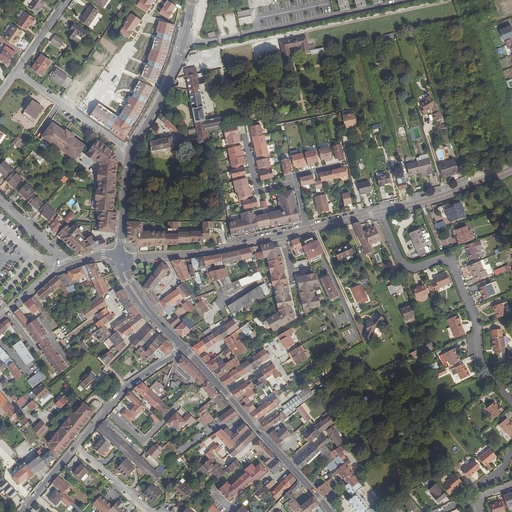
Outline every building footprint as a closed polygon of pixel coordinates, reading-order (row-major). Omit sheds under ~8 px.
[(36,14),(44,3),(40,0),(31,0),(27,7),(36,14)] [(154,0),(140,0),(137,6),(147,12),(154,0)] [(345,0),(336,0),(338,6),(343,5),(344,10),(348,9),(345,0)] [(176,6),(167,1),(159,13),(168,19),(176,6)] [(98,13),(90,7),(80,20),(88,26),(98,13)] [(250,9),(237,11),(239,25),(252,23),(250,9)] [(30,23),(31,24),(32,24),(35,20),(25,13),(16,25),(25,31),(29,25),(30,23)] [(141,21),(131,14),(119,32),(129,39),(141,21)] [(153,50),(142,76),(156,83),(168,54),(175,25),(160,22),(153,50)] [(511,28),(510,24),(498,28),(502,38),(511,34),(511,28)] [(73,29),(68,36),(73,40),(77,35),(82,39),(87,32),(76,25),(75,25),(74,25),(71,28),(73,29)] [(18,39),(22,33),(12,26),(3,38),(13,45),(15,43),(17,44),(19,40),(18,39)] [(63,41),(55,35),(50,41),(59,47),(63,41)] [(306,36),(280,41),(283,56),(289,55),(287,48),(301,45),(302,52),(308,51),(306,36)] [(0,55),(0,60),(6,64),(11,57),(12,57),(15,53),(7,46),(0,55)] [(41,55),(32,68),(41,75),(51,62),(41,55)] [(185,70),(186,76),(196,74),(195,68),(185,70)] [(72,80),(57,69),(54,73),(52,72),(50,76),(51,77),(50,78),(66,89),(72,80)] [(197,133),(207,131),(211,131),(222,129),(221,126),(222,126),(221,124),(223,124),(223,123),(222,120),(221,120),(220,118),(205,120),(197,78),(204,77),(204,73),(196,74),(186,76),(195,129),(188,130),(189,135),(197,133)] [(109,130),(123,140),(132,126),(131,126),(134,121),(135,122),(139,115),(145,104),(144,104),(147,99),(153,88),(139,81),(134,89),(135,90),(132,96),(131,95),(118,117),(99,103),(90,116),(104,126),(109,130)] [(434,104),(430,97),(419,105),(421,108),(419,109),(423,115),(427,112),(426,111),(429,109),(433,121),(439,119),(434,104)] [(42,108),(32,101),(23,114),(32,120),(34,118),(35,119),(42,108)] [(354,125),(356,124),(353,114),(341,116),(343,127),(354,125)] [(99,162),(101,165),(100,170),(99,170),(98,181),(99,181),(98,190),(97,190),(96,201),(97,201),(96,211),(113,212),(114,202),(116,182),(115,182),(117,167),(118,161),(116,162),(112,153),(111,153),(113,151),(97,140),(86,155),(81,152),(85,146),(73,137),(74,135),(66,129),(64,131),(52,123),(42,137),(75,160),(78,157),(82,160),(81,162),(85,165),(86,165),(87,165),(87,166),(89,166),(90,166),(91,165),(92,165),(93,165),(94,163),(96,160),(99,162)] [(260,124),(249,126),(251,137),(262,135),(260,124)] [(237,126),(223,129),(225,137),(239,134),(238,131),(236,131),(236,129),(237,129),(237,126)] [(207,131),(197,133),(198,138),(173,142),(172,137),(150,142),(152,152),(177,147),(209,142),(209,138),(207,131)] [(357,143),(364,141),(362,135),(362,131),(357,132),(355,133),(357,143)] [(225,137),(227,148),(234,146),(234,143),(240,142),(239,134),(225,137)] [(262,135),(251,137),(254,147),(266,144),(263,135),(262,135)] [(266,144),(254,147),(256,156),(260,156),(268,154),(266,144)] [(340,144),(332,146),(335,159),(338,158),(339,161),(344,160),(340,144)] [(234,146),(227,148),(230,159),(237,157),(236,154),(243,153),(241,145),(234,146)] [(318,149),(320,160),(324,159),(327,159),(328,160),(331,160),(328,146),(318,149)] [(315,150),(304,152),(307,165),(311,164),(310,162),(313,162),(317,161),(315,150)] [(42,162),(44,160),(33,151),(30,153),(42,163),(42,162)] [(290,155),(293,166),(297,165),(300,165),(300,167),(301,167),(304,166),(301,153),(290,155)] [(268,154),(260,156),(261,159),(254,160),(256,169),(263,167),(268,166),(267,158),(269,157),(269,154),(268,154)] [(237,157),(230,159),(232,170),(239,168),(238,165),(245,163),(243,156),(237,157)] [(288,158),(280,160),(283,175),(291,173),(288,158)] [(417,163),(420,173),(420,175),(421,178),(428,176),(433,175),(429,159),(417,163)] [(441,177),(451,174),(456,173),(452,160),(437,164),(441,177)] [(0,172),(7,179),(14,171),(3,162),(0,165),(0,172)] [(420,173),(417,163),(406,166),(409,176),(420,173)] [(258,180),(271,177),(269,169),(271,169),(270,165),(268,166),(263,167),(264,170),(257,172),(258,180)] [(232,181),(240,179),(239,176),(245,174),(244,167),(239,168),(232,170),(230,170),(232,181)] [(345,167),(332,170),(334,179),(347,176),(345,167)] [(334,179),(332,170),(320,173),(322,182),(334,179)] [(14,171),(7,179),(6,180),(14,188),(22,179),(14,171)] [(310,176),(298,178),(300,187),(312,184),(310,176)] [(391,186),(389,177),(377,180),(380,191),(385,190),(385,188),(391,186)] [(236,191),(242,190),(241,187),(248,185),(246,178),(240,179),(232,181),(235,191),(236,191)] [(407,188),(405,180),(401,181),(400,178),(396,179),(395,179),(397,185),(398,185),(399,190),(407,188)] [(370,182),(358,184),(360,193),(372,191),(370,182)] [(35,192),(27,184),(19,192),(28,200),(35,192)] [(252,196),(250,188),(242,190),(236,191),(239,202),(241,201),(246,200),(245,197),(252,196)] [(241,219),(228,221),(230,234),(236,233),(236,234),(243,233),(243,231),(242,229),(245,229),(245,230),(279,223),(279,225),(287,223),(286,221),(290,220),(290,223),(295,222),(294,220),(297,219),(291,191),(277,193),(278,196),(276,196),(278,203),(279,203),(281,209),(267,213),(254,216),(254,214),(252,214),(251,210),(239,213),(241,219)] [(340,193),(342,205),(351,204),(349,192),(340,193)] [(325,195),(314,197),(318,214),(328,211),(325,195)] [(29,202),(37,210),(43,204),(34,196),(29,202)] [(246,200),(241,201),(243,209),(257,205),(255,198),(246,200)] [(454,205),(451,206),(456,219),(463,217),(461,212),(464,211),(460,201),(453,204),(454,205)] [(37,210),(29,202),(27,204),(35,211),(37,210)] [(56,214),(45,204),(38,211),(49,221),(56,214)] [(451,222),(456,219),(451,206),(444,209),(447,217),(448,216),(451,222)] [(115,232),(117,213),(100,211),(98,231),(115,232)] [(68,223),(74,215),(71,213),(65,220),(68,223)] [(60,218),(58,216),(55,219),(55,220),(49,227),(56,233),(62,226),(57,221),(60,218)] [(178,234),(168,234),(166,234),(165,233),(165,231),(155,231),(142,231),(142,222),(127,222),(127,238),(136,248),(139,247),(140,246),(141,247),(165,245),(165,243),(168,243),(190,243),(190,242),(203,242),(203,239),(209,239),(209,228),(214,228),(214,221),(203,221),(203,231),(190,231),(190,232),(178,232),(178,234)] [(178,229),(178,221),(168,221),(168,230),(172,230),(172,229),(178,229)] [(369,245),(364,232),(359,222),(353,224),(363,247),(366,254),(367,254),(372,252),(369,245)] [(80,255),(94,250),(87,240),(86,239),(85,237),(80,232),(81,231),(75,225),(71,229),(67,224),(64,228),(70,234),(74,229),(78,233),(67,244),(79,255),(80,255)] [(459,228),(464,241),(473,238),(470,229),(468,230),(467,225),(459,228)] [(57,235),(67,244),(78,233),(74,229),(70,234),(64,228),(57,235)] [(464,241),(459,228),(456,229),(455,228),(453,230),(454,234),(455,234),(457,233),(458,235),(456,235),(459,243),(464,241)] [(381,240),(376,229),(372,230),(371,229),(364,232),(369,245),(381,240)] [(419,229),(409,233),(416,251),(418,255),(426,252),(424,247),(423,244),(425,243),(425,242),(421,232),(419,229)] [(425,231),(421,232),(425,242),(429,241),(427,238),(429,237),(429,236),(428,234),(427,233),(426,234),(425,231)] [(87,240),(94,250),(106,246),(104,239),(99,241),(99,240),(96,241),(92,235),(86,239),(87,240)] [(304,251),(303,248),(302,249),(298,239),(291,242),(296,251),(299,249),(301,253),(304,251)] [(313,241),(312,239),(304,242),(306,245),(302,246),(303,248),(304,251),(308,260),(312,258),(313,261),(321,258),(319,255),(313,241)] [(317,240),(313,241),(319,255),(323,253),(317,240)] [(473,242),(464,246),(469,261),(479,257),(473,242)] [(273,243),(260,246),(263,258),(265,257),(277,313),(266,319),(273,331),(295,319),(292,305),(294,305),(292,295),(291,296),(279,247),(274,247),(273,243)] [(350,244),(334,251),(338,260),(354,254),(350,244)] [(252,258),(254,257),(252,252),(256,251),(255,247),(239,251),(242,260),(244,260),(252,258)] [(242,260),(239,251),(226,254),(229,264),(242,260)] [(231,283),(228,276),(225,268),(220,270),(212,272),(210,265),(214,264),(215,267),(219,266),(224,265),(221,255),(212,257),(203,258),(206,268),(207,274),(209,273),(212,283),(218,281),(220,287),(225,286),(227,285),(231,283)] [(206,268),(203,258),(191,259),(192,264),(194,271),(206,268)] [(194,271),(192,264),(189,265),(191,274),(189,274),(182,260),(172,261),(171,263),(181,283),(184,281),(194,276),(195,276),(194,271)] [(257,260),(253,261),(258,272),(260,272),(262,271),(257,260)] [(474,274),(477,280),(487,276),(484,270),(483,270),(479,261),(469,265),(472,272),(473,275),(474,274)] [(170,268),(162,263),(152,276),(160,282),(170,268)] [(96,264),(85,265),(93,282),(102,278),(96,264)] [(80,288),(93,282),(85,265),(65,273),(69,282),(74,280),(85,275),(87,281),(79,285),(80,288)] [(502,273),(508,271),(506,265),(500,267),(502,273)] [(241,288),(263,279),(260,272),(258,272),(248,276),(238,280),(241,288)] [(431,282),(434,291),(438,290),(450,285),(445,272),(433,278),(434,281),(431,282)] [(57,276),(62,283),(65,288),(70,285),(69,282),(65,273),(57,276)] [(314,273),(295,277),(302,314),(309,312),(308,309),(320,306),(319,296),(315,296),(313,288),(319,286),(314,273)] [(195,276),(194,276),(195,281),(202,293),(204,292),(202,287),(202,286),(198,274),(195,276)] [(231,283),(237,281),(235,274),(228,276),(231,283)] [(329,274),(320,278),(329,300),(338,296),(329,274)] [(62,283),(57,276),(56,276),(36,293),(42,300),(60,285),(62,283)] [(160,282),(152,276),(143,288),(149,297),(154,291),(155,289),(160,282)] [(102,278),(93,282),(100,298),(102,297),(108,292),(102,278)] [(241,288),(238,280),(237,281),(231,283),(234,290),(241,288)] [(65,288),(66,289),(69,293),(77,289),(75,283),(70,285),(65,288)] [(177,288),(183,295),(186,298),(189,296),(192,299),(196,298),(184,283),(182,284),(177,288)] [(270,294),(265,283),(259,286),(265,297),(270,294)] [(215,291),(213,284),(204,288),(206,294),(207,294),(215,291)] [(397,292),(394,284),(388,287),(391,295),(397,292)] [(419,287),(416,288),(412,290),(415,298),(426,293),(422,284),(418,286),(419,287)] [(487,284),(478,287),(483,299),(491,295),(487,284)] [(361,285),(351,289),(357,302),(360,300),(361,304),(368,301),(361,285)] [(229,323),(232,321),(231,320),(247,309),(262,299),(265,297),(259,286),(220,311),(224,316),(225,317),(228,320),(228,321),(229,323)] [(121,302),(128,297),(123,289),(116,293),(121,302)] [(177,289),(170,294),(175,302),(179,299),(180,301),(183,298),(177,289)] [(157,296),(156,295),(154,291),(149,297),(154,306),(160,302),(157,296)] [(160,294),(157,296),(160,302),(154,306),(158,312),(161,315),(162,314),(164,311),(168,316),(173,313),(169,307),(163,299),(160,294)] [(169,307),(173,313),(175,310),(172,306),(176,303),(175,302),(170,294),(163,299),(169,307)] [(33,296),(29,299),(39,309),(42,314),(46,311),(33,296)] [(82,309),(83,311),(99,300),(97,297),(87,304),(88,305),(82,309)] [(102,298),(99,300),(83,311),(86,315),(88,319),(94,315),(94,314),(106,305),(103,297),(102,298)] [(133,305),(128,297),(121,302),(125,310),(133,305)] [(33,314),(39,309),(29,299),(24,304),(33,314)] [(186,313),(193,308),(188,300),(180,305),(186,313)] [(209,311),(202,300),(196,304),(204,314),(209,311)] [(506,314),(501,303),(492,307),(497,318),(506,314)] [(125,317),(120,321),(123,325),(128,322),(129,322),(139,315),(133,305),(125,310),(129,316),(127,317),(125,318),(125,317)] [(410,305),(400,309),(405,320),(414,316),(410,305)] [(99,318),(100,320),(109,313),(105,308),(96,315),(99,318)] [(24,327),(29,323),(18,309),(13,314),(24,327)] [(104,326),(105,325),(113,319),(109,313),(100,320),(104,325),(104,326)] [(373,320),(365,324),(367,329),(365,334),(366,337),(370,338),(371,337),(373,332),(372,329),(378,327),(383,319),(378,314),(373,320)] [(94,315),(88,319),(93,323),(98,319),(97,319),(94,315)] [(139,315),(129,322),(134,329),(145,321),(139,315)] [(457,321),(458,321),(460,320),(458,315),(457,316),(456,315),(447,319),(450,327),(453,334),(454,337),(464,333),(462,330),(461,330),(457,321)] [(173,328),(181,321),(176,316),(168,322),(173,328)] [(194,326),(186,317),(182,320),(182,321),(182,323),(190,331),(194,326)] [(37,318),(29,323),(24,327),(35,343),(37,342),(45,336),(48,334),(37,318)] [(15,332),(7,319),(0,324),(0,335),(8,328),(12,334),(15,332)] [(232,321),(229,323),(227,324),(232,332),(237,329),(232,321)] [(134,329),(129,322),(118,330),(122,336),(124,334),(126,336),(134,329)] [(120,328),(117,323),(112,327),(115,331),(120,328)] [(190,331),(182,323),(175,330),(182,338),(190,331)] [(111,335),(105,325),(104,326),(104,325),(95,331),(99,337),(101,335),(104,340),(111,335)] [(230,333),(225,326),(222,328),(227,335),(230,333)] [(149,327),(145,330),(152,337),(156,332),(149,327)] [(202,333),(204,337),(212,331),(209,328),(202,333)] [(227,335),(222,328),(217,331),(222,339),(227,335)] [(281,341),(290,336),(290,335),(294,333),(291,328),(277,336),(280,341),(281,340),(281,341)] [(145,330),(141,334),(148,340),(152,337),(145,330)] [(250,330),(247,332),(246,333),(251,339),(253,344),(257,341),(250,330)] [(222,339),(217,331),(212,334),(218,342),(222,339)] [(115,347),(116,347),(124,341),(121,337),(116,332),(108,339),(115,346),(115,347)] [(141,334),(137,338),(144,345),(148,340),(141,334)] [(218,342),(212,334),(207,337),(213,345),(218,342)] [(159,348),(166,341),(159,335),(153,342),(159,348)] [(235,355),(237,357),(243,353),(241,349),(243,348),(241,344),(239,346),(235,339),(234,338),(232,340),(229,336),(224,340),(234,355),(235,355)] [(293,342),(290,336),(281,341),(283,344),(285,347),(293,342)] [(213,345),(207,337),(206,338),(203,340),(208,348),(213,345)] [(493,348),(494,348),(495,348),(495,353),(504,352),(503,337),(492,338),(493,348)] [(144,345),(137,338),(131,344),(138,350),(141,347),(144,345)] [(250,346),(253,344),(251,339),(244,344),(247,348),(250,346)] [(85,350),(88,348),(88,347),(83,340),(79,343),(85,350)] [(208,348),(203,340),(192,348),(198,355),(208,348)] [(28,351),(21,341),(14,346),(27,365),(34,360),(28,351)] [(124,341),(116,347),(117,349),(119,352),(126,345),(124,342),(124,341)] [(166,341),(159,348),(154,353),(152,355),(155,357),(156,356),(159,359),(171,351),(172,346),(166,341)] [(149,348),(154,353),(159,348),(153,342),(149,348)] [(40,351),(42,353),(53,345),(51,343),(46,346),(45,344),(42,346),(43,349),(42,350),(40,351)] [(55,371),(65,363),(53,345),(42,353),(55,371)] [(250,346),(247,348),(251,355),(255,352),(250,346)] [(293,359),(304,353),(300,346),(289,353),(293,359)] [(0,360),(0,361),(7,367),(10,372),(16,366),(13,362),(8,355),(0,347),(0,360)] [(154,353),(149,348),(146,351),(144,349),(141,347),(138,350),(136,352),(146,362),(149,358),(152,355),(154,353)] [(411,357),(424,351),(423,347),(415,351),(409,354),(411,357)] [(228,348),(223,352),(228,359),(233,355),(228,348)] [(450,365),(460,360),(454,348),(442,353),(444,357),(446,361),(448,366),(450,365)] [(269,358),(268,357),(264,351),(264,350),(258,354),(263,361),(269,358)] [(307,359),(304,353),(293,359),(296,365),(307,359)] [(106,354),(100,359),(106,365),(111,360),(106,354)] [(263,361),(258,354),(252,358),(257,366),(263,361)] [(207,355),(202,359),(207,364),(212,361),(207,355)] [(178,365),(184,370),(191,362),(183,356),(182,356),(178,365)] [(257,366),(252,358),(241,365),(241,366),(246,373),(257,366)] [(214,359),(212,361),(207,364),(211,369),(218,365),(214,359)] [(241,366),(241,365),(236,360),(227,366),(229,370),(235,366),(237,369),(241,366)] [(229,370),(227,366),(223,361),(218,365),(225,375),(230,371),(229,370)] [(208,381),(191,362),(184,370),(196,381),(202,387),(208,381)] [(463,362),(454,366),(460,379),(469,374),(466,368),(463,362)] [(65,363),(55,371),(58,376),(69,368),(65,363)] [(262,372),(266,379),(273,375),(275,379),(280,376),(281,376),(273,364),(261,372),(262,372)] [(225,375),(218,365),(211,369),(219,379),(225,375)] [(16,366),(10,372),(16,380),(23,375),(16,366)] [(241,366),(237,369),(241,376),(246,373),(241,366)] [(446,371),(444,367),(431,373),(433,377),(446,371)] [(241,376),(237,369),(231,372),(230,373),(235,381),(241,376)] [(46,377),(41,371),(27,381),(32,388),(42,381),(46,377)] [(92,379),(96,376),(92,371),(88,374),(92,379)] [(262,372),(256,376),(259,382),(255,385),(258,390),(267,383),(265,380),(266,379),(262,372)] [(235,381),(230,373),(220,380),(226,386),(235,381)] [(164,387),(168,377),(163,374),(156,382),(164,387)] [(89,376),(84,380),(82,383),(80,385),(84,389),(92,380),(89,376)] [(5,379),(0,383),(4,388),(9,384),(5,379)] [(180,383),(178,380),(175,383),(172,382),(170,386),(174,389),(180,383)] [(281,390),(288,386),(285,380),(279,386),(281,390)] [(212,400),(219,394),(208,381),(202,387),(201,388),(212,400)] [(253,392),(248,385),(246,382),(239,387),(247,399),(250,396),(253,400),(257,397),(253,392)] [(134,389),(142,397),(149,389),(142,383),(134,389)] [(33,393),(39,400),(48,391),(42,384),(33,393)] [(192,385),(189,387),(196,393),(198,391),(192,385)] [(288,386),(281,390),(285,395),(291,390),(288,386)] [(247,399),(239,387),(231,392),(239,402),(242,399),(246,404),(250,401),(247,399)] [(286,414),(288,416),(296,410),(295,408),(313,395),(308,388),(285,405),(283,407),(287,413),(286,414)] [(162,402),(149,389),(142,397),(153,406),(155,408),(162,402)] [(171,404),(173,406),(186,391),(184,389),(171,404)] [(130,392),(126,396),(135,405),(134,407),(138,410),(143,404),(130,392)] [(219,394),(212,400),(206,404),(210,409),(217,404),(222,409),(228,405),(229,404),(220,394),(219,394)] [(276,404),(279,401),(275,395),(250,415),(255,421),(276,405),(276,404)] [(17,401),(20,405),(26,401),(22,396),(18,400),(17,401)] [(135,405),(126,396),(125,398),(134,407),(135,405)] [(62,398),(55,405),(60,410),(67,403),(62,398)] [(489,404),(486,407),(485,408),(493,417),(502,410),(501,409),(502,409),(498,404),(497,405),(493,400),(489,404)] [(10,418),(15,415),(18,412),(8,401),(1,407),(4,411),(10,418)] [(37,406),(32,401),(27,405),(32,411),(37,406)] [(250,401),(246,404),(243,407),(249,414),(255,409),(250,401)] [(162,402),(155,408),(163,417),(170,410),(162,402)] [(343,406),(341,403),(340,404),(338,402),(335,404),(337,407),(334,409),(335,411),(343,406)] [(47,443),(57,455),(75,435),(74,433),(76,431),(77,433),(89,418),(88,417),(93,412),(82,404),(74,414),(72,412),(47,443)] [(127,410),(121,405),(116,410),(122,415),(126,411),(127,410)] [(301,406),(297,409),(303,418),(308,415),(301,406)] [(207,411),(203,407),(197,411),(196,414),(199,418),(207,411)] [(238,416),(231,408),(218,418),(223,424),(229,422),(238,416)] [(214,420),(207,411),(199,418),(197,420),(200,423),(203,421),(207,425),(214,420)] [(283,420),(288,416),(286,414),(284,411),(280,414),(279,414),(272,418),(277,423),(283,419),(283,420)] [(331,415),(330,416),(330,415),(329,412),(322,417),(324,420),(311,429),(303,435),(310,443),(325,431),(334,423),(332,420),(334,418),(331,415)] [(156,417),(152,414),(150,416),(155,421),(157,423),(159,421),(156,417)] [(511,437),(511,422),(510,420),(510,421),(506,417),(498,424),(505,432),(506,431),(511,438),(511,437)] [(267,420),(261,425),(264,428),(268,425),(270,428),(273,426),(277,423),(272,418),(268,422),(267,420)] [(39,437),(48,428),(40,421),(33,429),(39,437)] [(120,451),(147,475),(155,482),(161,475),(106,426),(108,424),(104,421),(97,430),(120,451)] [(241,435),(241,436),(249,428),(244,423),(236,430),(237,431),(241,435)] [(230,438),(234,435),(227,427),(223,431),(230,438)] [(337,447),(341,444),(343,443),(333,427),(326,431),(337,447)] [(256,436),(249,428),(241,436),(238,439),(245,447),(256,436)] [(283,440),(291,435),(284,428),(277,434),(274,430),(269,435),(278,445),(283,440)] [(233,458),(238,453),(233,446),(235,444),(234,443),(230,438),(223,431),(221,429),(215,434),(217,436),(229,449),(227,451),(230,455),(233,458)] [(238,439),(241,436),(241,435),(239,436),(236,433),(234,435),(230,438),(234,443),(238,439)] [(325,436),(315,446),(319,450),(325,445),(329,441),(325,436)] [(102,439),(94,448),(101,455),(101,454),(106,458),(111,452),(107,448),(110,445),(102,439)] [(233,446),(238,453),(245,447),(238,439),(234,443),(235,444),(233,446)] [(215,444),(212,440),(211,440),(201,450),(205,455),(209,452),(211,451),(210,449),(215,444)] [(260,453),(266,447),(259,440),(253,446),(260,453)] [(47,452),(41,458),(47,465),(56,458),(45,445),(43,446),(47,452)] [(329,451),(325,445),(319,450),(320,451),(329,463),(326,465),(330,470),(331,471),(330,473),(333,476),(334,475),(335,475),(338,472),(337,470),(344,464),(338,455),(334,458),(331,453),(329,451)] [(334,458),(338,455),(341,453),(345,450),(342,445),(335,450),(331,453),(334,458)] [(320,451),(319,450),(315,446),(295,463),(300,470),(320,451)] [(170,452),(169,450),(166,452),(175,461),(180,458),(175,449),(173,447),(171,448),(173,450),(170,452)] [(271,453),(266,447),(260,453),(265,458),(271,453)] [(491,460),(496,456),(489,448),(477,458),(484,465),(490,460),(491,460)] [(267,465),(276,457),(271,453),(265,458),(263,460),(267,465)] [(353,485),(357,481),(346,466),(350,463),(346,458),(341,453),(338,455),(344,464),(337,470),(338,472),(335,475),(334,475),(334,476),(339,472),(347,483),(348,484),(350,481),(353,485)] [(42,468),(47,465),(41,458),(40,457),(39,455),(34,458),(30,462),(26,465),(34,474),(37,471),(38,472),(42,468)] [(276,457),(267,465),(274,473),(275,474),(283,466),(276,457)] [(473,472),(479,467),(472,459),(460,470),(467,478),(474,472),(473,472)] [(126,460),(118,469),(123,473),(122,474),(126,478),(135,468),(126,460)] [(211,472),(219,466),(216,464),(214,465),(209,460),(199,469),(204,474),(206,473),(208,475),(211,472)] [(235,460),(223,471),(225,473),(228,476),(240,465),(235,460)] [(78,468),(76,470),(84,476),(88,471),(81,464),(78,468)] [(253,467),(250,465),(249,466),(250,467),(258,474),(263,469),(258,464),(255,467),(254,466),(253,467)] [(222,495),(250,467),(249,466),(248,465),(243,469),(245,471),(230,486),(226,482),(218,490),(222,495)] [(219,466),(211,472),(218,479),(225,473),(223,471),(219,466)] [(265,471),(263,469),(258,474),(250,467),(222,495),(228,501),(234,496),(235,497),(238,494),(238,493),(249,483),(252,485),(254,482),(254,481),(265,471)] [(22,469),(14,475),(22,483),(28,477),(22,469)] [(81,479),(84,476),(76,470),(74,473),(81,479)] [(296,479),(290,474),(285,479),(291,485),(296,479)] [(447,482),(442,486),(449,494),(454,490),(453,489),(455,487),(455,488),(462,482),(454,474),(445,481),(447,482)] [(22,483),(14,475),(12,477),(19,485),(22,483)] [(312,483),(318,489),(325,482),(320,476),(312,483)] [(69,487),(58,477),(52,484),(63,494),(69,487)] [(0,489),(11,500),(17,493),(2,478),(0,479),(0,489)] [(291,485),(285,479),(281,484),(286,489),(291,485)] [(268,490),(275,483),(272,480),(266,486),(260,491),(263,495),(269,491),(268,490)] [(325,482),(318,489),(324,496),(331,491),(328,487),(326,485),(330,483),(328,480),(325,482)] [(355,493),(357,492),(362,487),(357,481),(353,485),(350,481),(348,484),(347,483),(344,486),(345,488),(352,497),(347,501),(355,511),(365,511),(368,510),(355,493)] [(173,491),(184,500),(191,492),(179,482),(173,491)] [(197,484),(204,493),(206,490),(200,482),(197,484)] [(323,511),(318,505),(319,504),(313,497),(312,498),(300,507),(293,498),(295,496),(292,493),(297,488),(299,484),(297,482),(283,497),(287,502),(286,503),(294,511),(323,511)] [(152,483),(145,492),(151,497),(150,498),(153,501),(162,492),(152,483)] [(435,483),(426,490),(437,504),(446,497),(435,483)] [(276,500),(286,489),(281,484),(278,486),(270,494),(276,500)] [(56,505),(62,498),(56,492),(49,499),(56,505)] [(368,510),(370,508),(366,502),(366,501),(364,498),(362,499),(357,492),(355,493),(368,510)] [(421,511),(407,495),(401,500),(410,511),(421,511)] [(92,505),(101,511),(107,511),(108,511),(112,507),(100,496),(92,505)] [(121,504),(118,500),(112,507),(108,511),(127,511),(122,508),(123,507),(120,505),(121,504)] [(495,504),(490,506),(492,511),(503,511),(505,511),(501,501),(497,502),(498,504),(495,504)] [(72,502),(67,507),(71,510),(76,505),(72,502)]
